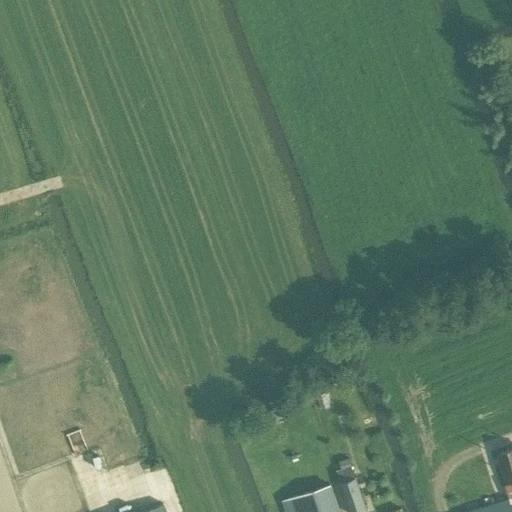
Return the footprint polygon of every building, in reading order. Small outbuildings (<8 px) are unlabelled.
[(286,403),(273,408),(278,421),(292,416),(286,403)] [(511,449),(498,453),(498,456),(507,484),(511,482),(511,449)] [(348,458),(338,461),(341,470),(351,466),(348,458)] [(340,482),(350,511),(357,511),(365,509),(354,477),(340,482)] [(341,511),(332,482),(289,497),(294,511),(341,511)] [(511,511),(511,499),(510,500),(470,511),(511,511)] [(166,511),(162,501),(132,511),(166,511)]
